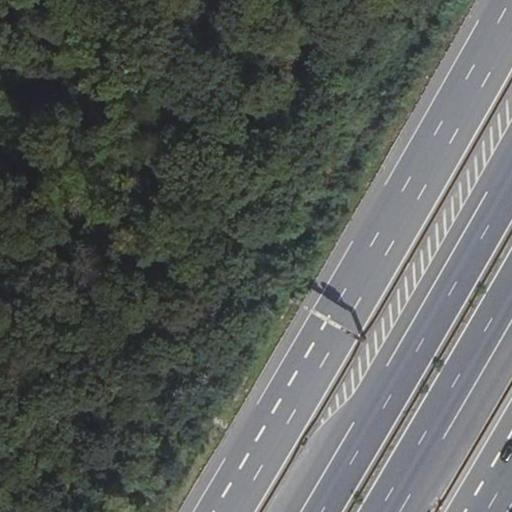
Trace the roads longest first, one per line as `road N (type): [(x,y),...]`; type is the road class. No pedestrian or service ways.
road 1 (trunk): [(511,13),(221,511)]
road 2 (motorway): [(511,175),(315,511)]
road 3 (motorway): [(381,511),(511,293)]
